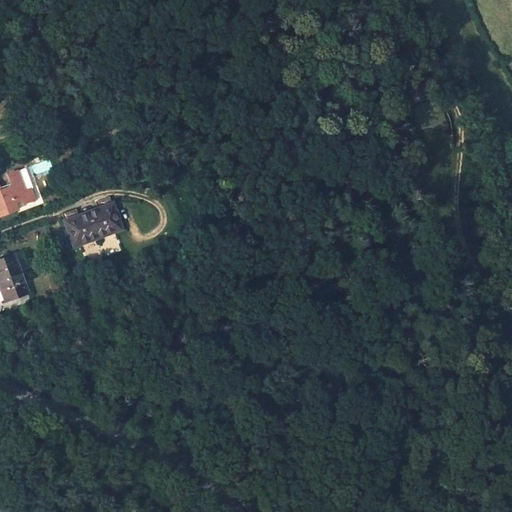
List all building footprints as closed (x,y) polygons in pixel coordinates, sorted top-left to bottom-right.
[(0,215),(17,209),(15,202),(22,199),(24,203),(35,199),(31,188),(25,190),(18,170),(8,174),(12,183),(0,186),(0,215)] [(111,203),(109,196),(95,201),(97,209),(111,203)] [(74,246),(121,229),(111,203),(97,209),(78,215),(64,220),(74,246)] [(76,208),(62,213),(64,220),(78,215),(76,208)] [(27,292),(13,255),(0,259),(0,288),(5,300),(27,292)]
